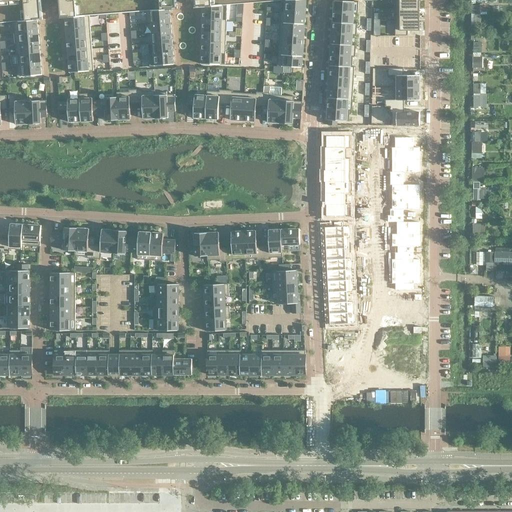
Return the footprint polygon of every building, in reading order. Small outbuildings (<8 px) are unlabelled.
[(0,0),(0,22),(4,22),(13,22),(37,20),(42,19),(40,0),(0,0)] [(58,0),(60,18),(65,17),(89,15),(99,15),(106,14),(124,13),(129,12),(135,12),(145,11),(170,9),(177,8),(176,0),(58,0)] [(304,13),(305,0),(287,0),(281,1),(280,12),(304,13)] [(334,0),(333,12),(358,13),(358,2),(344,1),(344,0),(335,0),(334,0)] [(419,8),(419,0),(394,0),(395,8),(419,8)] [(480,22),(480,12),(487,12),(487,4),(472,4),(472,22),(480,22)] [(226,21),(227,5),(203,7),(202,20),(226,21)] [(420,19),(419,8),(395,8),(395,19),(420,19)] [(170,21),(170,9),(145,11),(146,23),(170,21)] [(304,24),(304,13),(280,12),(280,22),(304,24)] [(333,12),(333,22),(357,24),(357,23),(352,23),(353,13),(358,14),(358,13),(333,12)] [(90,27),(89,15),(65,17),(66,29),(90,27)] [(420,30),(420,19),(395,19),(395,36),(408,36),(408,30),(419,30),(420,30)] [(38,31),(37,20),(13,22),(14,33),(38,31)] [(226,32),(226,21),(202,20),(202,31),(226,32)] [(171,32),(170,21),(146,23),(151,23),(152,33),(171,32)] [(303,35),(304,24),(280,22),(279,33),(303,35)] [(333,22),(332,33),(356,35),(357,24),(333,22)] [(91,38),(90,27),(66,29),(67,40),(91,38)] [(39,42),(38,31),(14,33),(15,44),(39,42)] [(226,43),(226,32),(202,31),(202,42),(226,43)] [(172,42),(171,32),(152,33),(153,43),(148,44),(172,42)] [(303,46),(303,35),(279,33),(278,44),(303,46)] [(332,33),(331,44),(356,45),(351,45),(351,35),(356,35),(332,33)] [(92,49),(91,38),(67,40),(68,51),(92,49)] [(482,56),(482,41),(473,41),(473,67),(483,67),(483,56),(482,56)] [(40,53),(39,42),(15,44),(16,55),(40,53)] [(173,53),(172,42),(148,44),(149,55),(173,53)] [(225,53),(226,43),(202,42),(201,53),(225,53)] [(302,56),(303,46),(278,44),(278,55),(302,56)] [(331,44),(331,55),(355,56),(356,45),(331,44)] [(93,59),(92,49),(68,51),(69,61),(93,59)] [(41,64),(40,53),(16,55),(18,55),(19,65),(17,65),(17,66),(41,64)] [(174,64),(173,53),(149,55),(150,66),(174,64)] [(225,65),(225,53),(201,53),(201,64),(225,65)] [(301,68),(302,56),(278,55),(277,66),(289,67),(293,67),(301,68)] [(331,55),(330,66),(354,67),(352,66),(353,57),(355,57),(355,56),(331,55)] [(94,71),(93,59),(69,61),(70,73),(94,71)] [(42,75),(41,64),(17,66),(18,77),(42,75)] [(330,66),(329,76),(354,78),(354,67),(330,66)] [(404,68),(387,68),(387,76),(394,76),(394,88),(419,88),(419,75),(404,75),(404,68)] [(329,76),(329,87),(353,89),(354,78),(329,76)] [(263,92),(262,106),(268,107),(268,115),(267,122),(279,123),(280,123),(282,95),(282,87),(263,86),(263,92)] [(329,87),(328,98),(352,99),(353,89),(329,87)] [(394,100),(385,100),(385,106),(404,106),(404,100),(419,100),(419,88),(394,88),(394,100)] [(129,92),(117,92),(118,120),(119,120),(131,119),(130,104),(136,103),(135,89),(129,90),(129,92)] [(142,89),(135,89),(136,103),(142,103),(143,119),(155,118),(154,90),(142,91),(142,89)] [(155,90),(154,90),(155,118),(168,118),(168,112),(175,111),(175,95),(175,94),(167,95),(167,92),(155,93),(155,90)] [(207,91),(206,119),(218,119),(219,104),(225,104),(226,90),(219,90),(219,91),(207,91)] [(226,90),(225,104),(231,104),(230,120),(243,121),(244,93),(233,92),(233,90),(226,90)] [(188,94),(187,111),(193,112),(193,118),(206,119),(207,91),(207,96),(188,94)] [(105,100),(99,101),(99,115),(105,114),(106,121),(118,120),(117,92),(117,97),(105,97),(105,100)] [(244,93),(243,121),(255,122),(256,106),(262,106),(263,92),(256,92),(256,94),(244,93)] [(92,93),(80,94),(81,121),(94,121),(93,115),(99,115),(99,101),(93,101),(92,93)] [(68,102),(58,102),(59,116),(68,116),(69,122),(81,121),(80,94),(79,94),(80,98),(68,99),(68,102)] [(28,124),(27,99),(15,99),(15,95),(8,95),(9,109),(15,109),(16,124),(28,124)] [(282,95),(280,123),(292,124),(293,118),(301,118),(302,101),(294,101),(294,96),(282,95)] [(486,96),(473,96),(473,108),(486,108),(486,96)] [(47,117),(46,100),(28,101),(28,98),(27,99),(28,124),(41,123),(41,117),(47,117)] [(328,98),(327,109),(352,110),(352,99),(328,98)] [(404,106),(385,106),(385,107),(390,107),(390,113),(391,113),(391,126),(420,125),(420,112),(404,112),(404,106)] [(327,109),(327,120),(328,120),(328,125),(337,125),(337,121),(349,121),(349,111),(352,111),(352,110),(327,109)] [(472,157),(481,157),(482,131),(473,130),(472,157)] [(326,147),(325,147),(350,147),(350,136),(326,135),(326,147)] [(395,147),(392,147),(392,160),(420,160),(420,147),(413,147),(413,137),(395,137),(395,147)] [(350,147),(325,147),(325,159),(350,159),(350,158),(345,158),(345,148),(350,148),(350,147)] [(325,170),(324,170),(350,170),(350,159),(325,159),(325,170)] [(392,171),(390,171),(390,178),(404,178),(404,172),(420,172),(420,160),(392,160),(392,171)] [(472,166),(472,179),(483,180),(484,167),(472,166)] [(350,170),(324,170),(324,182),(350,182),(350,170)] [(404,178),(390,178),(390,185),(392,185),(392,197),(420,197),(420,184),(404,184),(404,178)] [(480,189),(480,180),(473,181),(473,199),(486,198),(486,189),(480,189)] [(350,182),(324,182),(325,182),(325,193),(350,193),(350,182)] [(350,193),(325,193),(325,204),(350,204),(345,204),(345,194),(350,194),(350,193)] [(390,215),(387,215),(404,215),(404,209),(420,209),(420,197),(392,197),(392,209),(390,209),(390,215)] [(350,204),(325,204),(325,205),(326,205),(326,216),(350,216),(350,204)] [(404,215),(387,215),(387,222),(396,222),(396,233),(392,233),(392,234),(420,234),(419,234),(420,222),(404,221),(404,215)] [(334,226),(325,227),(325,238),(349,237),(349,226),(343,226),(343,221),(334,221),(334,226)] [(21,250),(23,224),(10,224),(9,239),(3,239),(2,253),(9,253),(9,249),(21,250)] [(41,225),(23,224),(21,250),(22,250),(22,245),(40,246),(41,225)] [(75,256),(77,228),(64,227),(64,233),(52,232),(51,246),(63,247),(63,250),(75,251),(75,256)] [(94,259),(94,245),(88,244),(89,236),(89,229),(77,228),(75,256),(87,256),(87,258),(94,259)] [(113,253),(114,230),(113,230),(101,229),(101,245),(94,245),(94,259),(100,259),(101,252),(113,253)] [(282,257),(281,229),(268,230),(269,246),(263,246),(263,260),(270,260),(270,258),(282,257)] [(300,244),(299,229),(281,229),(282,257),(282,251),(289,251),(288,245),(300,244)] [(131,251),(132,237),(126,237),(126,231),(114,230),(113,253),(125,254),(125,251),(131,251)] [(256,230),(244,231),(245,259),(257,258),(257,260),(263,260),(263,246),(257,246),(256,230)] [(245,259),(244,231),(231,232),(232,247),(226,247),(226,262),(233,261),(233,259),(245,259)] [(149,260),(151,232),(139,232),(138,238),(132,237),(131,251),(137,252),(137,259),(149,260)] [(175,254),(176,240),(163,239),(164,233),(151,232),(149,260),(162,261),(162,253),(175,254)] [(226,262),(226,247),(220,248),(219,232),(207,233),(206,233),(208,260),(219,260),(219,262),(226,262)] [(208,260),(206,233),(194,233),(194,239),(188,240),(188,254),(195,253),(195,256),(207,256),(207,261),(208,260)] [(420,234),(392,234),(392,247),(397,247),(397,252),(395,252),(395,253),(413,253),(413,247),(420,247),(420,234)] [(349,237),(325,238),(326,249),(347,248),(347,237),(349,237)] [(347,248),(326,249),(326,260),(350,258),(346,258),(345,248),(348,248),(347,248)] [(486,262),(486,270),(511,270),(511,251),(510,252),(510,248),(495,248),(495,249),(495,252),(486,252),(486,262)] [(395,259),(392,259),(392,271),(420,271),(420,259),(413,259),(413,253),(395,253),(395,259)] [(350,258),(326,260),(327,270),(351,269),(350,258)] [(351,269),(327,270),(327,281),(352,280),(351,269)] [(29,282),(29,270),(28,270),(17,270),(5,270),(5,282),(29,282)] [(297,281),(296,270),(291,270),(279,271),(272,271),(273,282),(297,281)] [(420,271),(392,271),(392,284),(395,284),(395,290),(413,290),(413,284),(419,284),(420,271)] [(51,272),(51,284),(75,284),(75,272),(74,272),(51,272)] [(352,280),(327,281),(328,292),(352,291),(352,280)] [(297,292),(297,281),(273,282),(273,293),(297,292)] [(29,293),(29,282),(5,282),(5,294),(29,293)] [(204,285),(205,296),(229,295),(228,283),(218,284),(214,284),(204,285)] [(75,296),(75,284),(51,284),(51,296),(75,296)] [(178,296),(178,284),(156,284),(156,296),(178,296)] [(352,291),(328,292),(328,303),(353,302),(353,301),(348,301),(347,292),(352,291)] [(298,302),(297,292),(273,293),(273,294),(278,293),(278,304),(292,303),(292,313),(300,313),(300,302),(298,302)] [(29,305),(29,293),(5,294),(5,305),(29,305)] [(229,296),(229,295),(205,296),(205,308),(229,307),(229,306),(225,306),(224,296),(229,296)] [(75,307),(75,296),(51,296),(51,307),(75,307)] [(178,307),(178,296),(156,296),(156,307),(154,307),(178,307)] [(475,296),(475,306),(475,312),(479,312),(491,311),(492,306),(494,306),(495,297),(475,296)] [(353,302),(328,303),(329,314),(353,312),(353,302)] [(29,316),(29,305),(5,305),(7,305),(7,316),(29,316)] [(75,318),(75,307),(51,307),(51,318),(75,318)] [(178,318),(178,307),(154,307),(154,318),(178,318)] [(230,318),(229,307),(205,308),(206,319),(230,318)] [(353,312),(329,314),(329,325),(354,324),(353,312)] [(29,328),(29,316),(7,316),(7,328),(29,328)] [(75,330),(75,318),(51,318),(51,330),(75,330)] [(178,330),(178,318),(154,318),(154,330),(178,330)] [(225,319),(230,319),(230,318),(206,319),(206,331),(226,330),(225,319)] [(499,357),(511,357),(510,345),(499,346),(499,357)] [(21,350),(21,374),(27,374),(32,374),(32,362),(32,355),(32,349),(32,347),(27,347),(21,347),(21,350)] [(0,374),(10,374),(10,350),(10,352),(0,352),(0,374)] [(21,374),(21,350),(10,350),(10,374),(21,374)] [(54,350),(54,366),(45,366),(45,374),(66,374),(66,350),(54,350)] [(76,374),(76,350),(66,350),(66,374),(76,374)] [(87,374),(87,350),(76,350),(76,374),(87,374)] [(98,374),(98,350),(87,350),(87,374),(98,374)] [(109,350),(98,350),(98,374),(114,374),(114,355),(109,355),(109,350)] [(119,355),(114,355),(114,374),(130,374),(130,350),(119,350),(119,355)] [(141,374),(141,350),(130,350),(130,374),(141,374)] [(152,374),(152,350),(141,350),(141,374),(152,374)] [(163,374),(163,350),(162,350),(162,352),(153,352),(153,350),(152,350),(152,374),(163,374)] [(174,374),(174,350),(163,350),(163,374),(174,374)] [(174,350),(174,374),(192,374),(192,359),(185,359),(174,359),(174,350)] [(219,374),(219,350),(207,350),(207,374),(219,374)] [(229,374),(229,350),(219,350),(219,374),(229,374)] [(240,374),(240,350),(229,350),(229,374),(240,374)] [(251,374),(251,352),(241,352),(241,350),(240,350),(240,374),(251,374)] [(262,374),(262,350),(261,350),(261,355),(252,355),(252,352),(251,352),(251,374),(262,374)] [(273,374),(273,350),(262,350),(262,374),(273,374)] [(283,374),(283,350),(273,350),(273,374),(283,374)] [(294,374),(294,350),(283,350),(283,374),(294,374)] [(305,355),(305,350),(294,350),(294,374),(305,374),(305,355)] [(354,353),(344,353),(344,377),(354,377),(354,352),(354,353)] [(365,352),(354,352),(354,377),(355,377),(355,376),(365,376),(365,352)] [(376,352),(365,352),(365,376),(376,376),(376,352)] [(387,352),(376,352),(376,376),(387,376),(387,352)] [(398,352),(387,352),(387,376),(398,376),(398,352)] [(408,352),(398,352),(398,376),(408,376),(408,352)] [(420,352),(408,352),(408,376),(420,376),(420,365),(425,365),(425,357),(420,357),(420,352)] [(332,366),(328,366),(328,374),(332,374),(332,376),(343,376),(343,377),(344,377),(344,353),(343,353),(343,357),(332,357),(332,366)]
